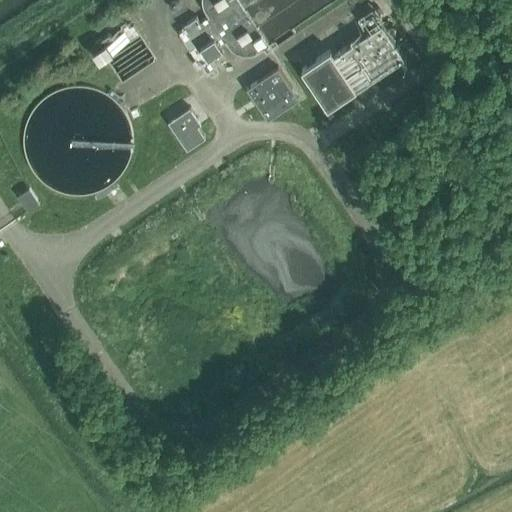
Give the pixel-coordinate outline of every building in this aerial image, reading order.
[(201,0),(202,0),(203,6),(205,11),(208,15),(200,21),(197,16),(182,26),(183,28),(179,32),(207,74),(217,68),(207,53),(225,40),(229,45),(230,47),(231,48),(234,51),(235,52),(237,53),(239,53),(240,54),(242,54),(244,55),(246,55),(250,54),(253,54),(257,52),(268,44),(269,44),(272,48),(295,32),(292,28),(332,1),(334,0),(201,0)] [(95,43),(105,59),(122,83),(157,60),(133,25),(129,28),(125,22),(120,26),(124,32),(113,38),(109,33),(95,43)] [(302,69),(329,107),(407,56),(384,22),(335,55),(332,50),(302,69)] [(283,69),(281,66),(250,87),(253,92),(270,118),(302,98),(283,69)] [(187,149),(206,137),(195,121),(198,118),(190,106),(168,121),(187,149)] [(20,194),(29,209),(41,201),(31,187),(20,194)]
